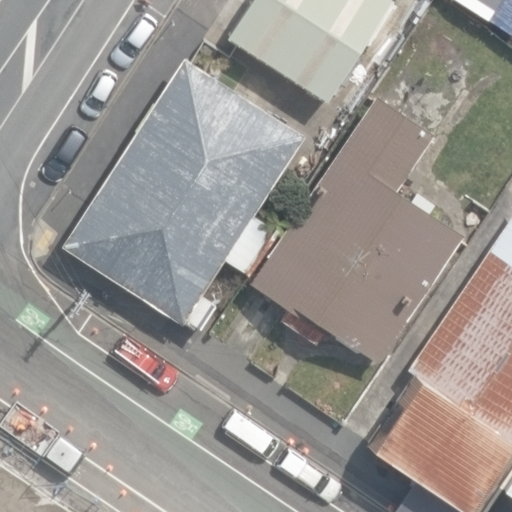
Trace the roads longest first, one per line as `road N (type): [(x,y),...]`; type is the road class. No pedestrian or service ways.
road 1 (residential): [(235,511),(0,353)]
road 2 (residential): [(82,0),(0,101)]
